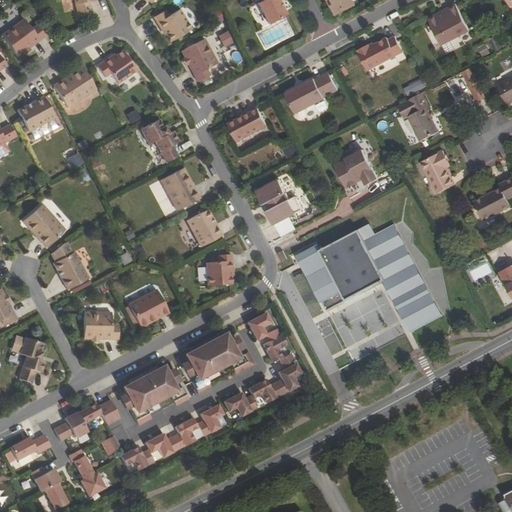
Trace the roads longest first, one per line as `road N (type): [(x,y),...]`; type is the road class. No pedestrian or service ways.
road 1 (residential): [(87,383),(259,292),(271,278),(272,265),(197,113)]
road 2 (residential): [(197,113),(122,32),(65,53),(0,102)]
road 3 (tertiary): [(511,340),(309,449)]
road 4 (residential): [(197,113),(331,40)]
road 5 (tertiary): [(309,449),(190,511)]
road 6 (residential): [(28,268),(87,383)]
